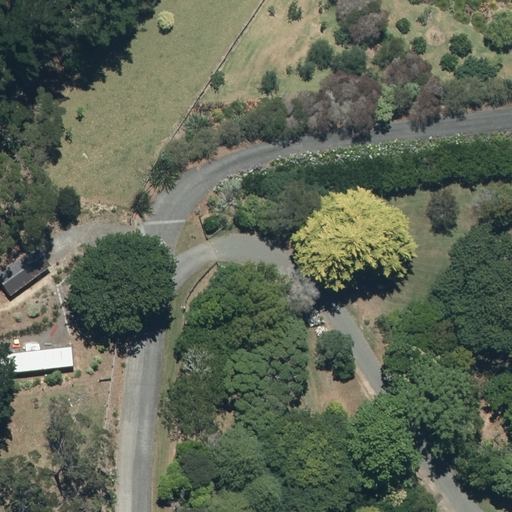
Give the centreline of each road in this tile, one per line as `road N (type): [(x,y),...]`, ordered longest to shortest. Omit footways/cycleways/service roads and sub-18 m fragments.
road 1 (residential): [(140,511),(163,244),(198,184),(286,148),(511,117)]
road 2 (unknown): [(159,284),(213,253),(258,249),(280,259),(333,311),(466,511)]
road 3 (unknown): [(0,99),(87,0)]
